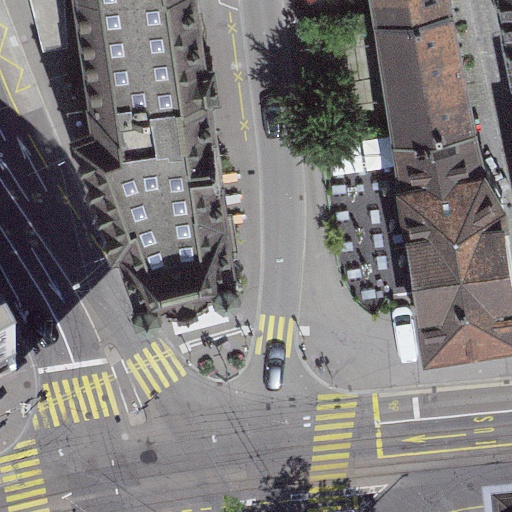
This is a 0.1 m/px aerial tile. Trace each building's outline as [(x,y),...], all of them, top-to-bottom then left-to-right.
[(89,0),(110,102),(213,93),(198,0),(89,0)] [(450,0),(371,0),(374,13),(450,0)] [(471,117),(450,0),(374,13),(389,132),(471,117)] [(511,62),(511,0),(483,0),(493,48),(511,63),(511,62)] [(76,104),(160,278),(236,261),(213,93),(110,102),(76,104)] [(511,326),(471,117),(389,132),(396,168),(386,170),(419,343),(511,326)] [(0,389),(10,385),(0,371),(0,389)] [(511,511),(511,486),(489,488),(489,511),(511,511)]
